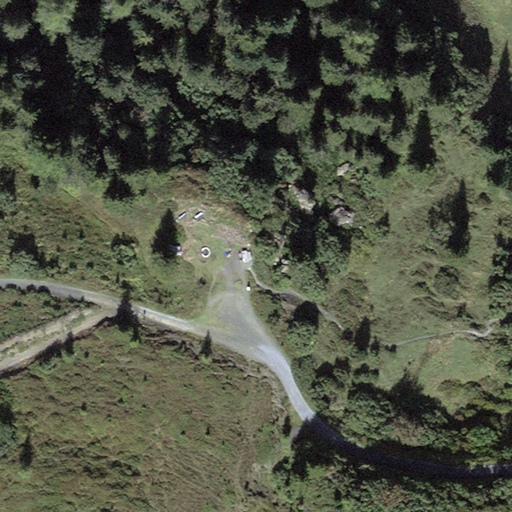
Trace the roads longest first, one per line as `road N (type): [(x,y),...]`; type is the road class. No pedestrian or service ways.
road 1 (track): [(223,336),(251,347),(303,410),(369,459),(511,470)]
road 2 (track): [(223,336),(106,302)]
road 3 (track): [(106,302),(0,358)]
